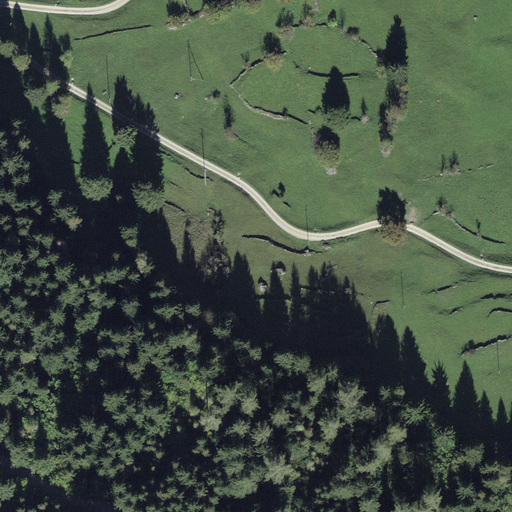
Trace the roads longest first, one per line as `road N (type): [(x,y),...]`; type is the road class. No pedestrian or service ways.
road 1 (track): [(0,39),(52,79),(234,180),(304,236),(395,224),(511,270)]
road 2 (track): [(125,0),(83,12),(0,2)]
